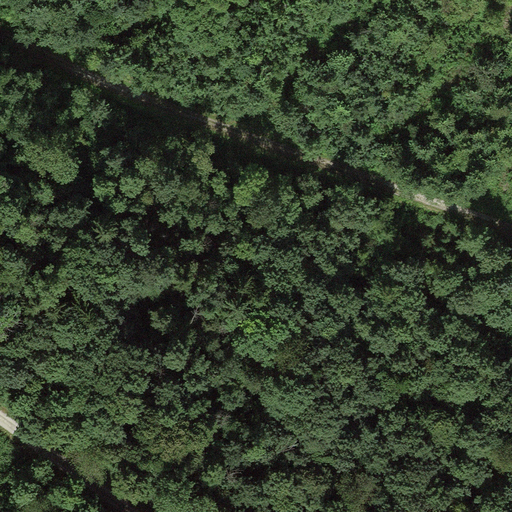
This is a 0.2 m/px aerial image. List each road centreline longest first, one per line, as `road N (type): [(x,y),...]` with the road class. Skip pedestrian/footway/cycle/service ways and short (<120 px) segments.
road 1 (track): [(511,230),(113,93),(5,0)]
road 2 (track): [(0,416),(123,511)]
